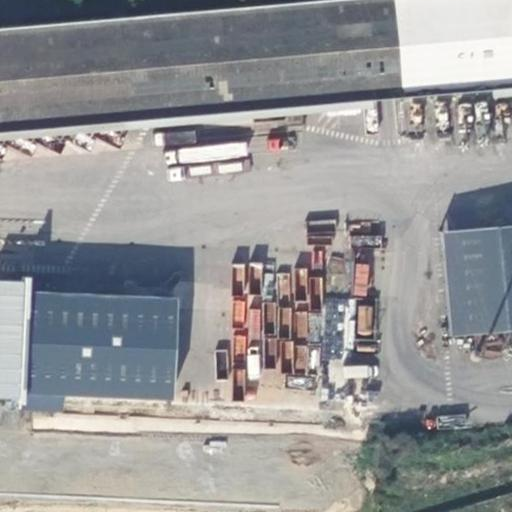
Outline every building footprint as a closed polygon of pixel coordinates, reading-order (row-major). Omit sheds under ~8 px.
[(511,0),(317,0),(121,17),(130,119),(511,86),(511,0)] [(0,130),(130,119),(121,17),(0,27),(0,130)] [(511,225),(443,231),(451,326),(511,319),(511,225)] [(18,402),(346,418),(351,296),(16,282),(16,269),(0,268),(0,388),(18,389),(18,402)] [(250,443),(0,432),(0,511),(264,511),(267,458),(249,457),(250,443)]
